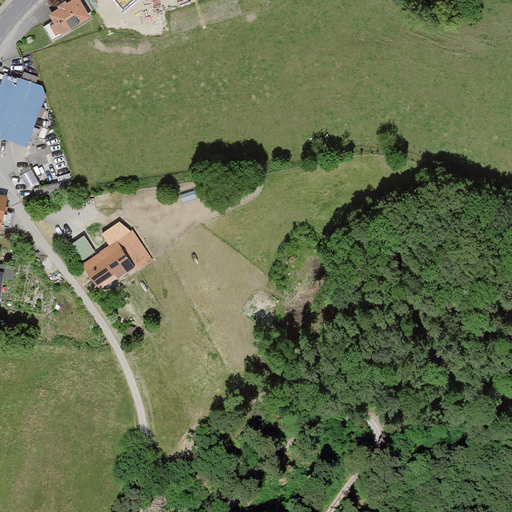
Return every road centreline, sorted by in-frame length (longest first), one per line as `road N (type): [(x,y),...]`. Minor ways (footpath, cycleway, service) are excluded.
road 1 (track): [(330,511),(379,442),(367,418),(350,417),(292,442),(224,511)]
road 2 (track): [(139,511),(148,447),(133,388),(97,318)]
road 3 (residential): [(97,318),(0,180)]
road 4 (track): [(511,376),(440,427),(367,418)]
